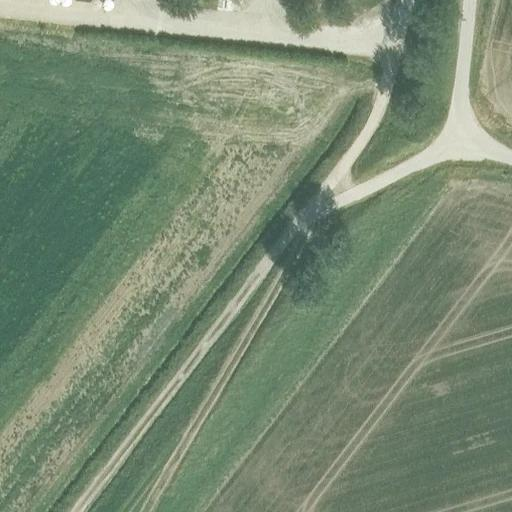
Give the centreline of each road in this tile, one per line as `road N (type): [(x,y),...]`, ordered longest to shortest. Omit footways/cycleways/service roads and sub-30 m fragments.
road 1 (unclassified): [(455,140),(304,212),(373,121),(409,0)]
road 2 (track): [(73,511),(304,212)]
road 3 (unknown): [(130,23),(271,36)]
road 4 (unclassified): [(455,140),(469,0)]
road 5 (unknown): [(271,36),(397,45)]
